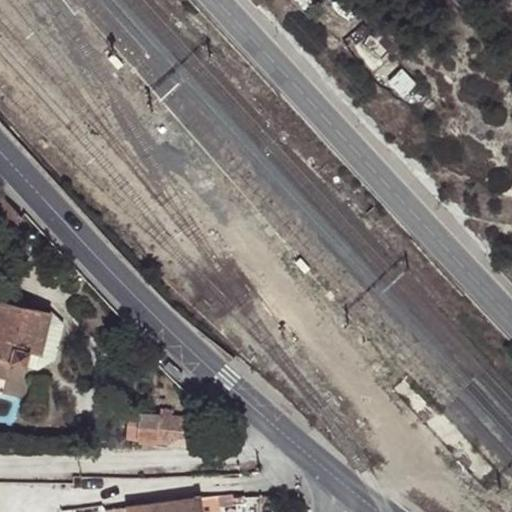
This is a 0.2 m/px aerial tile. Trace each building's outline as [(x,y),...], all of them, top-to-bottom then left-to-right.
[(0,258),(24,216),(4,198),(0,204),(0,258)] [(44,352),(54,312),(0,297),(0,354),(25,361),(29,349),(44,352)] [(65,324),(54,312),(44,352),(29,349),(25,361),(38,365),(56,356),(65,324)] [(217,405),(204,392),(197,397),(210,410),(217,405)] [(202,416),(118,410),(115,438),(128,439),(128,444),(146,446),(147,440),(200,445),(200,437),(209,438),(211,425),(202,424),(202,416)] [(222,511),(221,501),(229,499),(228,490),(106,508),(106,511),(222,511)]
